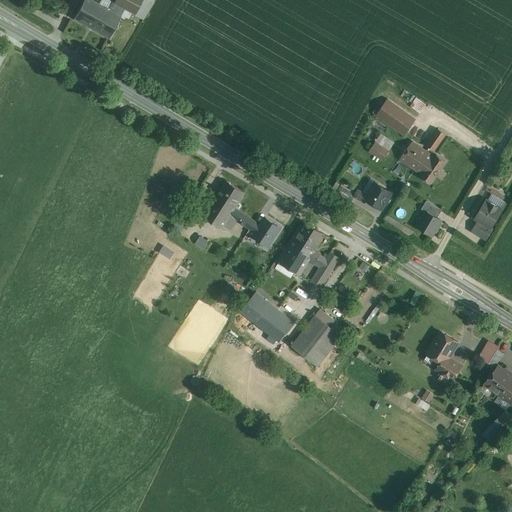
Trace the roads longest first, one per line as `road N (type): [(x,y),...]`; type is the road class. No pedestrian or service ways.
road 1 (primary): [(0,18),(425,271)]
road 2 (residential): [(511,128),(425,271)]
